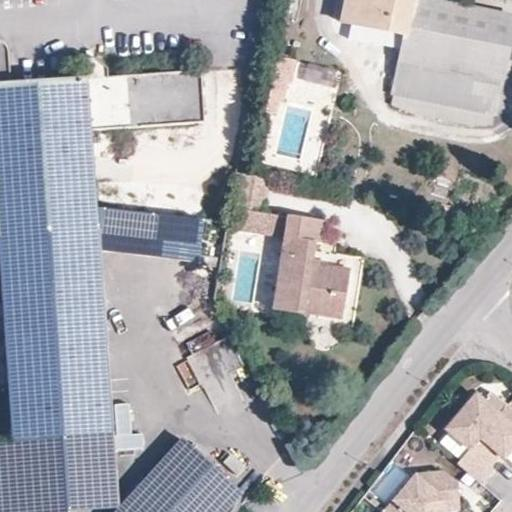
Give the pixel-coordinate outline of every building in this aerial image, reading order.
[(342,0),(338,21),(400,34),(389,94),(493,116),(511,25),(511,18),(423,0),(342,0)] [(11,85),(9,59),(9,53),(8,51),(7,48),(5,46),(3,43),(0,42),(0,41),(0,236),(50,232),(48,206),(43,134),(90,130),(87,80),(11,85)] [(96,58),(85,60),(87,80),(90,130),(203,122),(200,71),(108,78),(107,70),(96,58)] [(272,79),(267,100),(277,102),(282,103),(287,82),(272,79)] [(293,85),(291,97),(319,102),(322,90),(293,85)] [(277,102),(267,100),(265,111),(274,114),(277,102)] [(48,206),(95,203),(90,130),(43,134),(48,206)] [(263,177),(235,172),(226,222),(225,229),(256,233),(258,213),(263,177)] [(97,229),(95,203),(48,206),(50,232),(97,229)] [(287,217),(258,213),(256,233),(284,236),(287,217)] [(313,263),(315,244),(307,243),(310,220),(287,217),(284,236),(273,311),(301,316),(302,311),(341,318),(349,268),(313,263)] [(307,243),(315,244),(319,244),(323,223),(310,220),(307,243)] [(0,236),(0,286),(10,438),(61,435),(110,432),(98,252),(97,229),(50,232),(0,236)] [(246,403),(229,373),(241,366),(224,336),(183,359),(218,420),(246,403)] [(460,469),(480,486),(502,459),(506,463),(511,456),(511,413),(508,410),(492,397),(480,411),(473,405),(448,436),(471,455),(462,466),(460,469)] [(116,508),(110,432),(61,435),(67,511),(116,508)] [(10,438),(0,439),(0,511),(66,511),(67,511),(61,435),(10,438)] [(230,511),(245,498),(185,442),(117,511),(230,511)] [(418,480),(391,511),(462,511),(460,489),(446,477),(418,480)]
